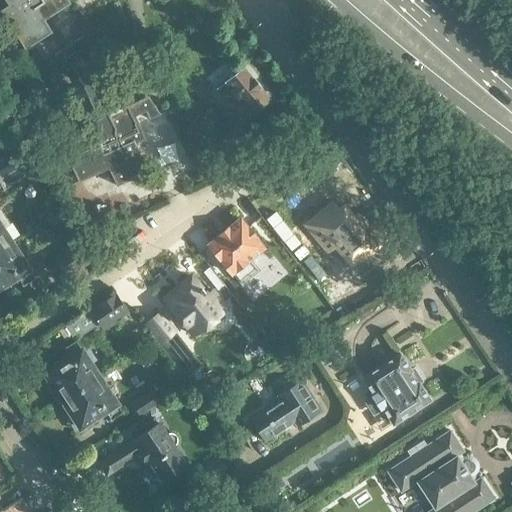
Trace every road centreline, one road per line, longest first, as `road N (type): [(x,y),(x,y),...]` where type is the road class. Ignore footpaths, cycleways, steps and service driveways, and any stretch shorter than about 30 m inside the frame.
road 1 (residential): [(0,347),(338,110)]
road 2 (residential): [(511,347),(338,110)]
road 3 (primary): [(338,0),(511,138)]
road 4 (primary): [(511,96),(404,0)]
road 5 (residential): [(338,110),(253,0)]
road 6 (residential): [(69,511),(0,406)]
